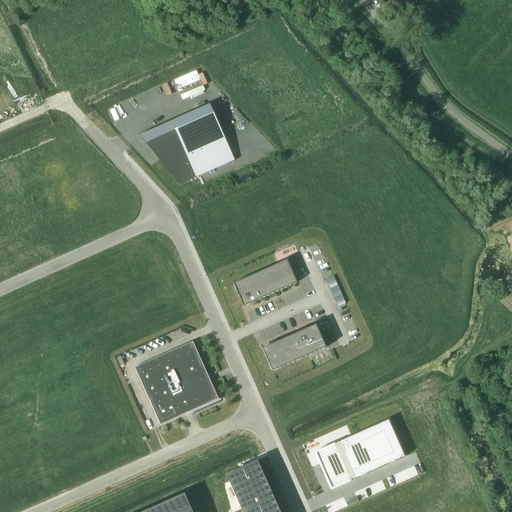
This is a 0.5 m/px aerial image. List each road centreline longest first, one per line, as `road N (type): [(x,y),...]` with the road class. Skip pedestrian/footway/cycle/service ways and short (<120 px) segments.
road 1 (unclassified): [(39,511),(255,415)]
road 2 (unclassified): [(255,415),(165,217)]
road 3 (unclassified): [(511,153),(456,117),(363,0)]
road 4 (unclassified): [(165,217),(0,292)]
road 5 (unclassified): [(165,217),(64,101)]
